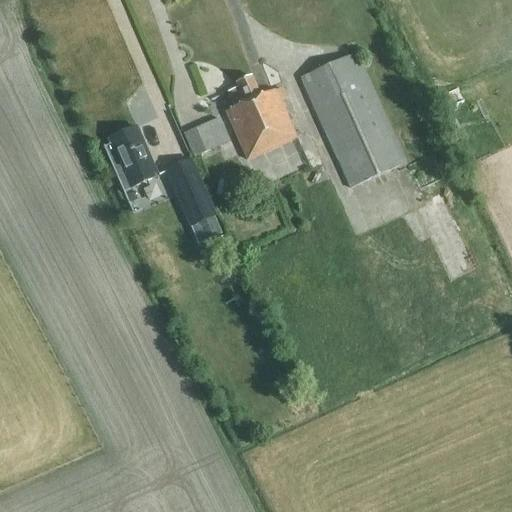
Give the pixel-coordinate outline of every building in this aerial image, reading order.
[(350,190),(406,165),(356,56),(301,80),(350,190)] [(233,110),(226,113),(248,162),(297,140),(275,91),(260,98),(251,78),(236,85),(238,89),(227,94),(233,110)] [(196,129),(206,153),(229,142),(219,119),(196,129)] [(151,162),(136,129),(109,141),(111,146),(107,148),(127,191),(158,177),(151,162)] [(192,160),(166,172),(191,229),(198,246),(222,236),(214,219),(217,218),(215,213),(194,165),(192,160)] [(225,239),(215,243),(221,256),(231,251),(225,239)]
